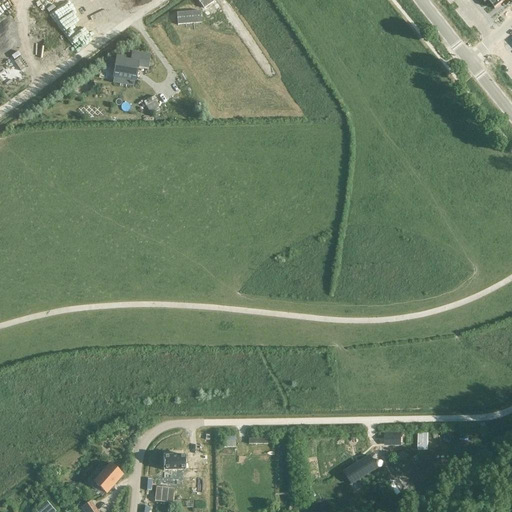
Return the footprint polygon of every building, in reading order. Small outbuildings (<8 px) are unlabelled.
[(193,0),(192,0),(178,10),(183,16),(185,15),(190,23),(205,13),(199,5),(198,6),(193,0)] [(488,0),(487,1),(495,9),(506,0),(488,0)] [(208,21),(193,31),(198,38),(200,37),(205,45),(220,34),(214,26),(213,27),(208,21)] [(223,42),(208,52),(213,59),(214,58),(220,66),(235,56),(229,47),(228,49),(223,42)] [(131,62),(124,61),(124,58),(117,57),(113,77),(135,81),(137,66),(147,67),(149,56),(132,53),(131,62)] [(245,68),(237,68),(237,86),(245,86),(245,84),(255,84),(255,79),(255,66),(245,66),(245,68)] [(255,79),(255,84),(255,97),(263,97),(263,95),(273,95),(273,77),(263,77),(263,79),(255,79)] [(169,114),(184,103),(178,95),(163,105),(169,114)] [(154,99),(145,104),(150,114),(159,108),(154,99)] [(385,445),(401,444),(401,434),(385,435),(385,445)] [(185,456),(163,456),(163,471),(185,470),(185,456)] [(370,456),(344,472),(352,484),(377,468),(370,456)] [(110,464),(93,482),(106,494),(123,475),(110,464)] [(89,503),(82,508),(84,511),(90,511),(94,510),(89,503)]
